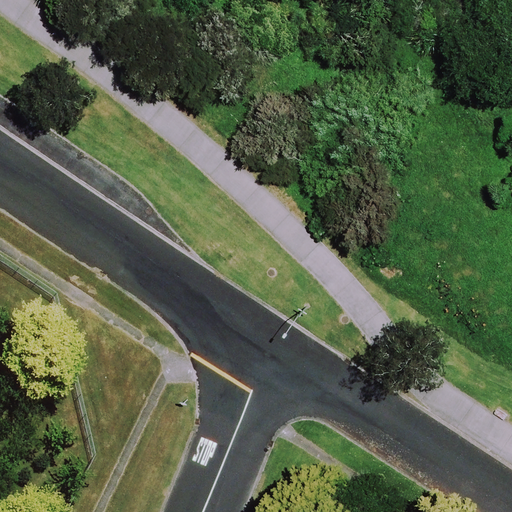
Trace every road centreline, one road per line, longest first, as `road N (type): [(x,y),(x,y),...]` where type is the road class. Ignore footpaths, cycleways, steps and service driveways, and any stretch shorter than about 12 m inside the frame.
road 1 (residential): [(0,164),(268,352)]
road 2 (residential): [(268,352),(511,503)]
road 3 (residential): [(268,352),(203,511)]
